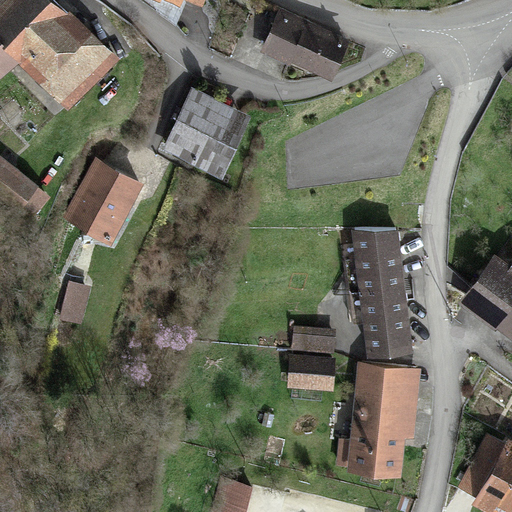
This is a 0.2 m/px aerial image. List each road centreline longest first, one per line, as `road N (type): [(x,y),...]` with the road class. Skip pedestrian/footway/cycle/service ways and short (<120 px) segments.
road 1 (residential): [(425,511),(446,415),(435,202),(452,134),(479,75),(486,20)]
road 2 (residential): [(392,32),(376,60),(344,81),(297,94),(248,86),(181,55),(116,0)]
